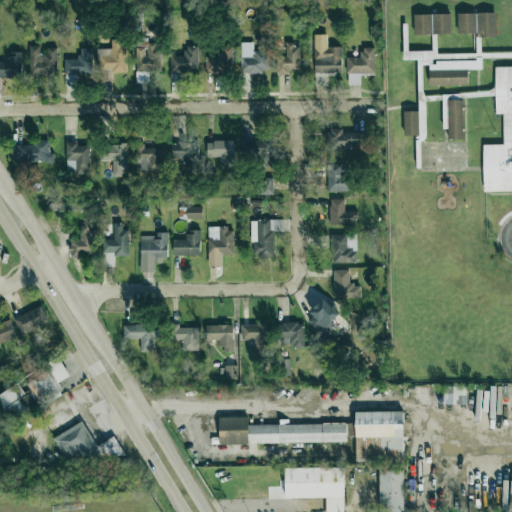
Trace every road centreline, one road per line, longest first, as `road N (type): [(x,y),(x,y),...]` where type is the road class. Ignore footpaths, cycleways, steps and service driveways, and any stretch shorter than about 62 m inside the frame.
road 1 (residential): [(297,106),(296,284),(72,293)]
road 2 (residential): [(379,105),(0,109)]
road 3 (residential): [(126,418),(146,409),(383,406)]
road 4 (secondary): [(54,300),(182,511)]
road 5 (secondary): [(207,511),(89,320)]
